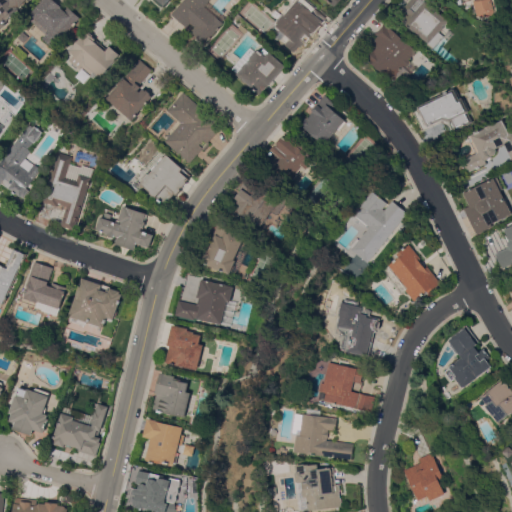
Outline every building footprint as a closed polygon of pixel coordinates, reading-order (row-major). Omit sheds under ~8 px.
[(27,0),(22,7),(20,6),(19,7),(21,8),(14,16),(6,24),(8,26),(0,32),(0,0),(27,0)] [(53,0),(62,8),(61,9),(65,12),(68,8),(80,19),(54,48),(43,39),(46,35),(27,18),(43,0),(53,0)] [(184,0),(210,0),(208,3),(225,18),(222,23),(223,24),(206,45),(191,32),(195,28),(190,24),(186,28),(171,15),(184,0)] [(293,0),(305,0),(325,18),(320,24),(321,25),(313,34),(312,33),(294,53),(274,35),(279,30),(275,26),(277,24),(276,22),(277,21),(271,15),(281,4),(286,8),(293,0)] [(433,49),(415,32),(414,33),(402,23),(409,15),(403,10),(411,0),(431,0),(437,5),(433,9),(448,22),(438,33),(443,37),(433,49)] [(473,1),(476,0),(491,0),(494,11),(492,15),(482,18),(477,16),(473,1)] [(385,24),(417,51),(409,60),(416,66),(401,84),(394,78),(392,81),(360,53),(385,24)] [(241,25),(247,31),(244,34),(238,28),(241,25)] [(102,78),(100,80),(93,74),(92,75),(83,67),(81,69),(70,61),(75,55),(70,51),(86,32),(96,40),(94,42),(107,51),(110,47),(121,55),(102,78)] [(255,51),(256,53),(258,51),(261,53),(264,49),(269,53),(269,52),(286,67),(261,95),(237,74),(250,59),(249,58),(255,51)] [(140,59),(152,69),(139,86),(141,87),(138,91),(140,92),(143,89),(146,91),(147,90),(152,94),(132,119),(113,104),(107,99),(118,86),(117,85),(122,79),(123,79),(140,59)] [(91,76),(84,84),(76,77),(82,69),(91,76)] [(413,110),(455,89),(460,99),(462,98),(470,112),(468,113),(473,123),(456,131),(454,127),(453,127),(451,122),(442,121),(424,131),(413,110)] [(166,141),(181,123),(168,111),(183,92),(222,126),(209,142),(210,144),(205,150),(202,150),(191,163),(166,141)] [(333,103),(329,107),(344,120),(344,121),(345,122),(338,130),(337,129),(322,145),(300,125),(301,124),(300,123),(305,118),(305,119),(312,112),(310,110),(324,95),(333,103)] [(511,161),(505,146),(506,145),(505,144),(496,149),(497,152),(496,153),(495,155),(494,156),(492,156),(493,158),(486,161),(487,164),(468,172),(467,168),(465,169),(463,164),(465,164),(464,163),(466,162),(465,160),(477,154),(469,137),(472,136),(472,135),(485,129),(485,128),(491,125),(491,126),(503,120),(509,132),(511,130),(511,161)] [(30,152),(21,165),(29,171),(34,165),(41,170),(20,197),(2,183),(0,185),(0,160),(28,125),(31,128),(33,126),(41,132),(39,136),(40,136),(36,141),(35,140),(33,143),(32,143),(27,149),(30,152)] [(263,162),(272,151),(271,150),(272,148),(273,148),(275,146),(274,146),(276,144),(277,143),(282,137),(282,138),(285,134),(286,135),(289,132),(313,153),(310,157),(314,160),(306,170),(303,166),(297,173),(297,175),(292,182),(290,181),(288,183),(263,162)] [(60,226),(66,206),(57,204),(57,206),(41,201),(56,151),(71,156),(69,165),(80,168),(81,165),(93,168),(90,177),(92,177),(76,231),(60,226)] [(143,178),(147,174),(149,174),(166,155),(182,169),(180,172),(189,180),(186,183),(187,183),(183,188),(182,188),(180,190),(181,191),(177,195),(175,194),(170,199),(171,200),(167,204),(166,204),(165,205),(155,196),(154,197),(151,194),(151,192),(141,184),(144,181),(143,178)] [(247,218),(246,220),(232,210),(238,202),(235,200),(242,189),(241,188),(250,175),(282,197),(278,202),(283,206),(277,216),(270,211),(260,226),(247,218)] [(499,191),(503,198),(510,194),(511,198),(511,214),(489,226),(490,228),(478,235),(464,209),(470,206),(464,193),(477,186),(478,187),(494,178),(495,180),(501,177),(506,187),(499,191)] [(351,250),(369,228),(367,226),(366,226),(355,217),(355,216),(353,215),(372,192),(387,204),(382,209),(384,210),(391,201),(407,214),(366,263),(351,250)] [(143,221),(145,222),(143,228),(141,227),(140,231),(153,235),(149,248),(136,243),(134,250),(115,244),(117,237),(114,236),(113,238),(106,236),(107,234),(95,230),(100,217),(114,222),(118,222),(123,206),(146,214),(143,221)] [(235,261),(229,274),(199,261),(211,235),(213,236),(221,220),(234,226),(231,232),(244,237),(234,260),(235,261)] [(511,264),(503,269),(495,253),(508,247),(507,244),(511,242),(505,230),(511,226),(511,264)] [(426,292),(413,302),(404,291),(406,289),(388,266),(401,256),(399,253),(409,245),(420,259),(419,260),(425,268),(427,267),(440,283),(427,293),(426,292)] [(0,302),(0,265),(8,269),(9,266),(8,266),(15,250),(26,255),(7,297),(9,298),(7,301),(6,300),(4,304),(0,302)] [(38,302),(38,303),(25,299),(29,288),(26,287),(35,262),(53,269),(47,286),(55,288),(56,284),(67,288),(60,309),(38,302)] [(120,292),(120,294),(122,295),(114,320),(112,320),(111,323),(106,322),(104,328),(99,327),(98,328),(89,326),(90,323),(87,323),(86,325),(84,326),(70,322),(69,320),(70,318),(69,317),(82,278),(120,292)] [(207,321),(207,322),(194,318),(193,320),(176,316),(179,301),(200,306),(197,305),(199,298),(197,298),(201,280),(232,287),(228,303),(225,302),(220,324),(207,321)] [(370,358),(363,356),(363,355),(348,352),(353,330),(338,327),(341,316),(339,315),(342,302),(364,307),(363,308),(372,310),(370,317),(379,319),(370,358)] [(169,346),(167,346),(172,325),(188,329),(187,331),(193,332),(193,334),(200,335),(198,344),(202,345),(196,370),(165,363),(169,346)] [(484,363),(491,373),(466,391),(457,379),(453,382),(445,372),(451,368),(450,367),(463,358),(449,340),(467,326),(491,358),(484,363)] [(329,362),(363,369),(360,383),(353,382),(351,391),(375,396),(371,411),(320,399),(321,391),(320,391),(322,383),(324,383),(329,362)] [(183,418),(151,411),(155,394),(154,394),(159,373),(174,377),(173,381),(187,384),(185,393),(189,394),(183,418)] [(487,406),(489,405),(483,397),(504,380),(511,389),(511,413),(500,423),(487,406)] [(25,391),(25,389),(33,392),(33,390),(34,389),(36,389),(48,394),(47,397),(48,397),(44,408),(46,408),(44,414),(47,416),(46,419),(48,420),(43,433),(33,430),(31,436),(12,429),(14,424),(8,421),(11,414),(8,413),(17,388),(18,389),(25,391)] [(101,432),(98,431),(96,436),(101,438),(100,443),(101,443),(97,457),(78,451),(79,449),(66,445),(65,448),(52,444),(62,413),(63,413),(65,407),(92,416),(96,403),(109,407),(101,432)] [(337,431),(329,430),(329,432),(330,432),(329,439),(328,439),(328,440),(355,444),(353,460),(297,452),(299,435),(295,435),(298,414),(305,415),(305,414),(339,418),(337,431)] [(151,439),(143,437),(147,419),(156,421),(156,422),(182,428),(180,435),(183,436),(182,437),(189,439),(187,445),(192,447),(190,456),(181,454),(181,453),(176,452),(173,464),(172,464),(172,466),(168,465),(168,463),(164,462),(163,464),(146,460),(151,439)] [(405,471),(421,463),(420,459),(432,453),(452,495),(440,501),(443,506),(435,509),(429,496),(419,500),(405,471)] [(298,474),(299,472),(298,465),(307,464),(307,465),(311,464),(311,465),(320,464),(320,469),(335,467),(337,484),(340,483),(340,486),(341,487),(342,491),(341,491),(341,499),(343,499),(343,503),(342,504),(343,507),(311,510),(309,497),(306,498),(305,495),(304,495),(304,492),(305,492),(304,482),(300,483),(299,482),(298,474)] [(136,469),(184,480),(176,511),(162,511),(128,504),(136,469)] [(37,500),(36,503),(45,504),(45,502),(59,504),(58,505),(64,506),(67,509),(68,509),(67,511),(13,511),(15,498),(37,500)]
